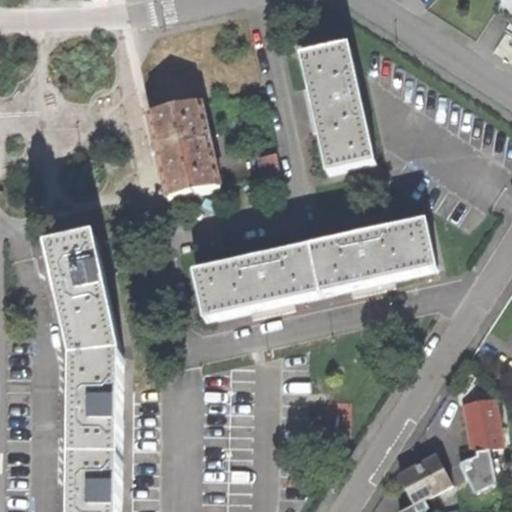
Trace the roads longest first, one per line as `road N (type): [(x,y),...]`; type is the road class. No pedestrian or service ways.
road 1 (unknown): [(141,183),(166,311),(179,342),(194,347),(482,296)]
road 2 (residential): [(343,511),(511,249)]
road 3 (residential): [(0,25),(154,13),(212,0)]
road 4 (unknown): [(141,183),(107,0)]
road 5 (residential): [(362,0),(511,96)]
road 6 (unknown): [(14,229),(141,183)]
